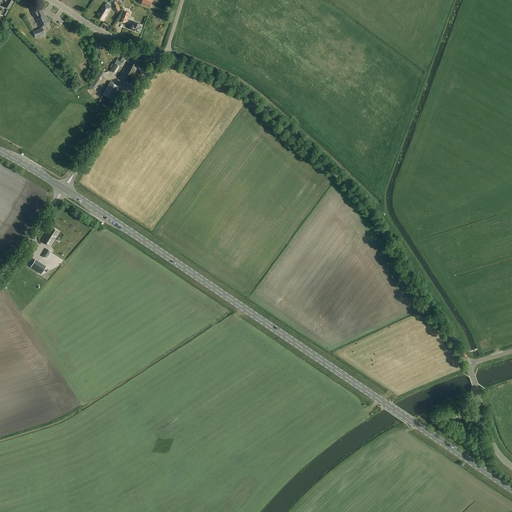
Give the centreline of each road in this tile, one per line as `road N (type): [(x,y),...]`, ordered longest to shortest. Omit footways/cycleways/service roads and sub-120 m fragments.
road 1 (primary): [(511,489),(64,189)]
road 2 (tertiary): [(467,365),(358,194),(246,92),(165,55)]
road 3 (unclassified): [(64,189),(160,53)]
road 4 (tertiary): [(160,53),(109,36),(51,0)]
